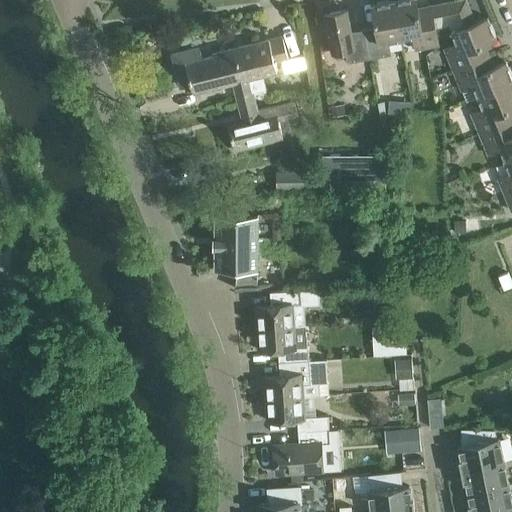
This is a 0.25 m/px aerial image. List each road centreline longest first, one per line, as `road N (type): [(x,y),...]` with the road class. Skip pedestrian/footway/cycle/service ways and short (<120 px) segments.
road 1 (residential): [(229,511),(230,454),(211,359),(66,0)]
road 2 (residential): [(78,511),(88,428),(0,269)]
